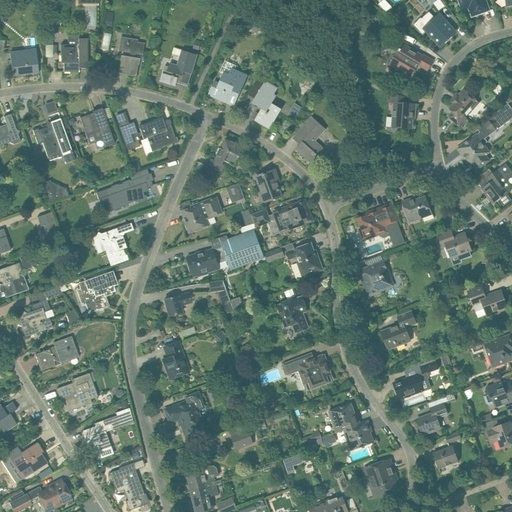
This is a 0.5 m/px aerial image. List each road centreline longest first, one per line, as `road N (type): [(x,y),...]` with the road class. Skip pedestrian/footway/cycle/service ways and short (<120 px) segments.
road 1 (unclassified): [(166,511),(129,331),(136,290),(207,117)]
road 2 (unclassified): [(326,208),(342,339),(411,457),(410,488),(395,511)]
road 3 (unclassified): [(0,93),(107,88),(207,117)]
road 4 (unclassified): [(109,511),(0,341)]
road 5 (unclassified): [(440,166),(434,114),(449,69),(476,42),(511,32)]
road 6 (unclassified): [(207,117),(299,168),(326,208)]
road 7 (unclassified): [(326,208),(440,166)]
